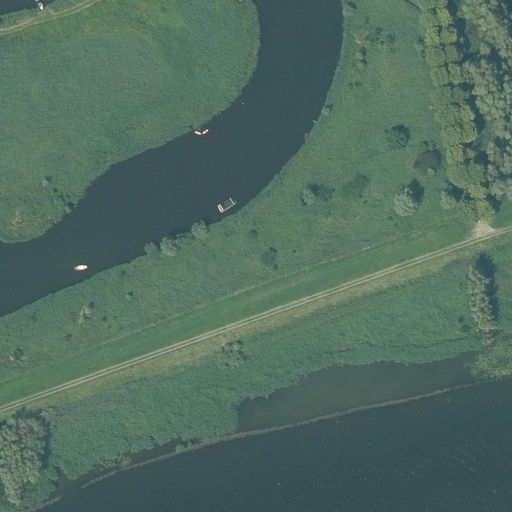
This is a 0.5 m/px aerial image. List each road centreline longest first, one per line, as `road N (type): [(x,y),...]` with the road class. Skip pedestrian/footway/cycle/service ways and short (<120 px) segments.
road 1 (track): [(0,410),(511,230)]
road 2 (track): [(431,0),(482,239)]
